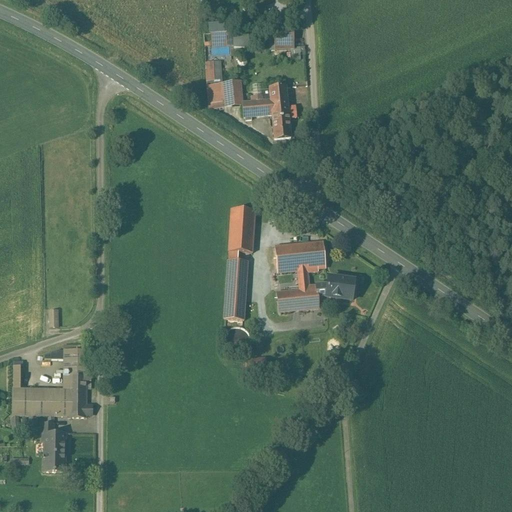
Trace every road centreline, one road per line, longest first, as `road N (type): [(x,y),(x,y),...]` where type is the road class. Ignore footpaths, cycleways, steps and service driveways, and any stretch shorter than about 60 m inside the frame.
road 1 (secondary): [(307,203),(511,339)]
road 2 (unclassified): [(99,310),(100,104),(116,76)]
road 3 (secondary): [(116,76),(307,203)]
road 4 (unclassified): [(306,0),(315,158),(307,203)]
road 5 (unclassified): [(99,310),(98,511)]
road 6 (secondary): [(0,13),(116,76)]
